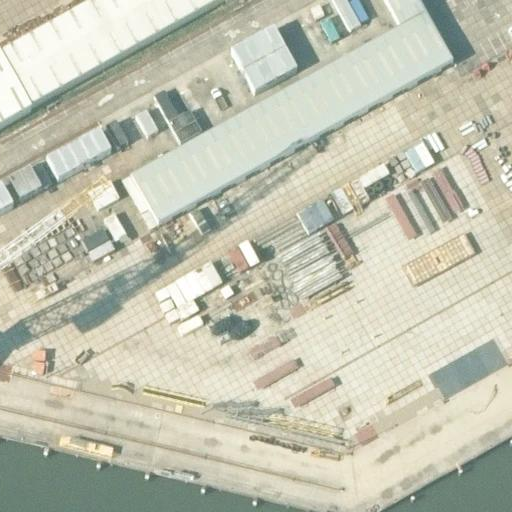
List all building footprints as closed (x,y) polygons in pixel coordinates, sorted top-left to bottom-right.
[(225,4),(232,0),(104,0),(0,59),(0,130),(30,114),(29,113),(224,2),(225,4)] [(413,0),(381,0),(399,32),(130,181),(157,230),(450,67),(413,0)] [(327,0),(284,24),(307,67),(351,43),(327,0)] [(277,32),(234,49),(251,93),(295,76),(277,32)] [(226,57),(204,66),(224,111),(246,101),(226,57)] [(178,145),(201,135),(191,113),(168,124),(178,145)] [(59,181),(110,153),(99,133),(48,162),(59,181)] [(43,191),(32,170),(9,182),(20,203),(43,191)] [(0,214),(12,209),(3,188),(0,188),(0,214)] [(390,255),(390,433),(511,361),(511,322),(507,325),(491,325),(499,329),(490,345),(483,334),(476,334),(478,329),(467,310),(469,306),(460,291),(459,292),(442,282),(441,280),(431,275),(431,263),(422,263),(427,255),(390,255)]
